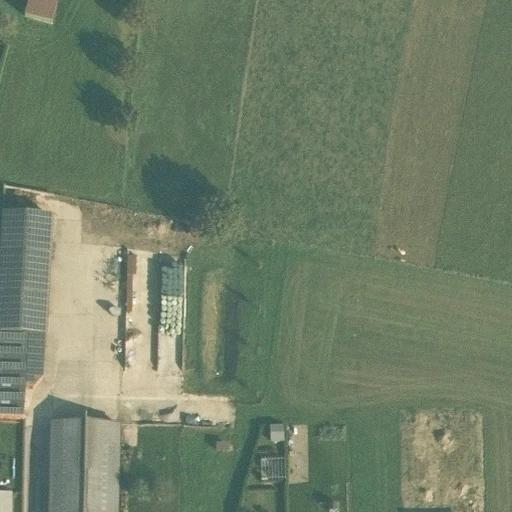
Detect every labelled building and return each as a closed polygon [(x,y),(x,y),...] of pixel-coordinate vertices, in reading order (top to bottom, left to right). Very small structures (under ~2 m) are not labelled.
[(29,0),(24,18),(51,26),(58,0),(29,0)] [(1,216),(0,243),(0,336),(44,339),(45,339),(51,219),(1,216)] [(42,380),(44,339),(0,336),(0,419),(22,421),(24,390),(32,391),(42,380)] [(50,511),(115,511),(117,427),(52,426),(50,511)] [(283,427),(269,428),(269,444),(284,444),(283,427)] [(0,511),(10,511),(11,494),(0,493),(0,511)]
